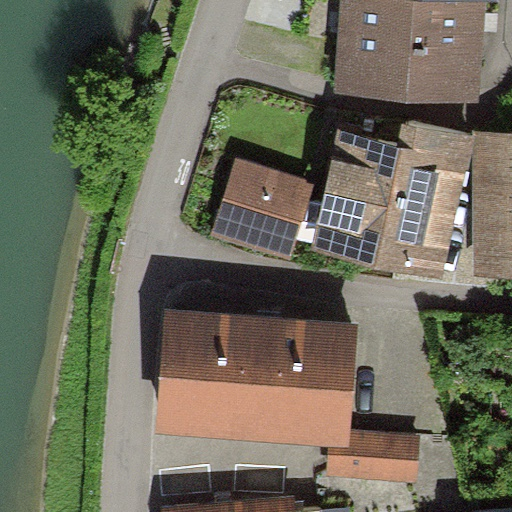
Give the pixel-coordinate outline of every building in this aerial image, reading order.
[(465,90),(471,0),(358,0),(353,82),(465,90)] [(404,143),(362,133),(345,206),(334,255),(432,278),(460,157),(466,158),(471,135),(409,121),(404,143)] [(309,180),(237,163),(222,229),(334,255),(345,206),(305,196),(309,180)] [(352,326),(171,310),(164,416),(346,429),(352,326)] [(421,437),(335,430),(332,468),(418,475),(421,437)]
